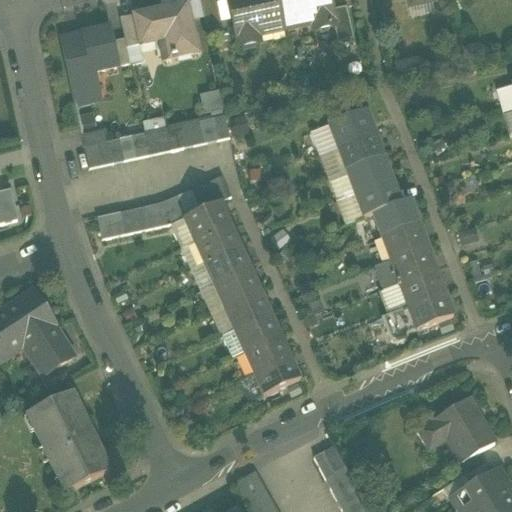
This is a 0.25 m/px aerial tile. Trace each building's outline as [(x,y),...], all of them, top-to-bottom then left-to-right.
[(199,3),(205,32),(218,29),(212,0),(199,3)] [(256,29),(282,23),(277,0),(226,0),(237,49),(259,44),(256,29)] [(277,0),(282,23),(308,17),(311,33),(332,28),(333,28),(330,13),(328,2),(327,0),(277,0)] [(407,0),(410,8),(439,2),(439,0),(407,0)] [(156,45),(160,64),(197,56),(186,6),(131,18),(132,21),(138,49),(156,45)] [(332,28),(335,44),(352,41),(345,10),(330,13),(333,28),(332,28)] [(120,24),(124,45),(126,51),(138,49),(132,21),(120,24)] [(61,41),(75,109),(97,105),(91,77),(117,71),(112,48),(108,31),(61,41)] [(129,68),(126,51),(124,45),(112,48),(117,71),(129,68)] [(511,114),(511,90),(511,89),(498,93),(505,116),(511,114)] [(201,114),(219,111),(216,92),(198,96),(201,114)] [(508,141),(511,139),(511,114),(505,116),(502,117),(508,141)] [(364,115),(328,129),(336,152),(373,139),(364,115)] [(225,119),(213,122),(218,145),(230,142),(225,120),(225,119)] [(206,147),(218,145),(213,122),(201,125),(206,147)] [(194,150),(206,147),(201,125),(189,127),(194,150)] [(182,152),(194,150),(189,127),(178,130),(182,152)] [(319,159),(336,152),(328,129),(310,135),(319,159)] [(171,155),(182,152),(178,130),(166,132),(171,155)] [(159,157),(171,155),(166,132),(154,135),(159,157)] [(84,150),(95,148),(106,145),(103,133),(81,138),(84,150)] [(147,160),(159,157),(154,135),(143,137),(147,160)] [(136,162),(147,160),(143,137),(131,140),(136,162)] [(373,139),(336,152),(345,175),(382,162),(373,139)] [(124,165),(136,162),(131,140),(119,142),(124,165)] [(112,167),(124,165),(119,142),(108,145),(112,167)] [(101,170),(112,167),(108,145),(106,145),(95,148),(101,170)] [(89,173),(101,170),(95,148),(84,150),(89,173)] [(327,182),(345,175),(336,152),(319,159),(327,182)] [(382,162),(345,175),(354,199),(390,185),(382,162)] [(336,205),(354,199),(345,175),(327,182),(336,205)] [(221,180),(210,185),(220,207),(231,202),(221,180)] [(210,185),(199,190),(209,211),(219,207),(220,207),(210,185)] [(390,185),(354,199),(362,222),(372,218),(399,208),(390,185)] [(199,190),(188,195),(198,216),(209,211),(199,190)] [(188,195),(177,200),(187,221),(198,216),(188,195)] [(345,228),(362,222),(354,199),(336,205),(345,228)] [(0,226),(15,223),(10,200),(0,202),(0,226)] [(177,200),(166,205),(176,226),(182,223),(187,221),(177,200)] [(166,205),(155,208),(160,232),(168,230),(176,226),(166,205)] [(372,218),(381,242),(417,228),(409,205),(399,208),(372,218)] [(182,223),(193,246),(229,230),(219,207),(209,211),(198,216),(187,221),(182,223)] [(155,208),(143,211),(148,234),(160,232),(155,208)] [(143,211),(132,214),(137,237),(148,234),(143,211)] [(132,214),(120,216),(125,239),(137,237),(132,214)] [(120,216),(108,219),(114,242),(125,239),(120,216)] [(102,244),(114,242),(108,219),(96,221),(102,244)] [(426,251),(417,228),(381,242),(389,265),(426,251)] [(193,246),(203,268),(239,252),(229,230),(193,246)] [(426,251),(389,265),(398,288),(435,275),(426,251)] [(203,268),(213,290),(249,274),(239,252),(203,268)] [(381,295),(398,288),(389,265),(373,272),(381,295)] [(213,290),(222,312),(259,296),(249,274),(213,290)] [(443,298),(435,275),(398,288),(406,311),(443,298)] [(29,363),(41,381),(72,361),(53,331),(54,330),(31,294),(0,314),(0,365),(22,351),(32,345),(39,356),(29,363)] [(222,312),(232,334),(269,317),(259,296),(222,312)] [(443,298),(406,311),(415,335),(452,322),(443,298)] [(408,338),(415,335),(406,311),(380,321),(389,345),(394,347),(405,343),(408,338)] [(243,357),(242,356),(279,340),(269,317),(232,334),(220,339),(231,362),(243,357)] [(243,357),(252,378),(289,361),(279,340),(242,356),(243,357)] [(22,351),(29,363),(39,356),(32,345),(22,351)] [(299,384),(289,361),(252,378),(262,400),(299,384)] [(60,482),(66,495),(109,475),(73,397),(30,417),(37,432),(34,434),(57,483),(60,482)] [(461,466),(462,467),(476,458),(493,448),(473,414),(475,412),(469,401),(432,423),(434,425),(417,435),(426,450),(445,439),(461,466)] [(323,456),(334,477),(345,471),(333,450),(323,456)] [(313,461),(324,483),(334,477),(323,456),(313,461)] [(456,469),(462,480),(482,468),(476,458),(462,467),(461,466),(456,469)] [(488,478),(482,468),(462,480),(468,490),(488,478)] [(324,483),(329,493),(350,481),(345,471),(334,477),(324,483)] [(507,511),(500,499),(510,493),(498,472),(488,478),(468,490),(450,501),(456,511),(507,511)] [(236,490),(240,498),(261,486),(255,475),(237,485),(236,490)] [(329,493),(335,503),(355,492),(350,481),(329,493)] [(240,498),(246,508),(267,496),(261,486),(240,498)] [(335,503),(339,511),(342,511),(361,502),(355,492),(335,503)] [(246,508),(248,511),(263,511),(273,507),(267,496),(246,508)] [(342,511),(365,511),(366,511),(361,502),(342,511)]
